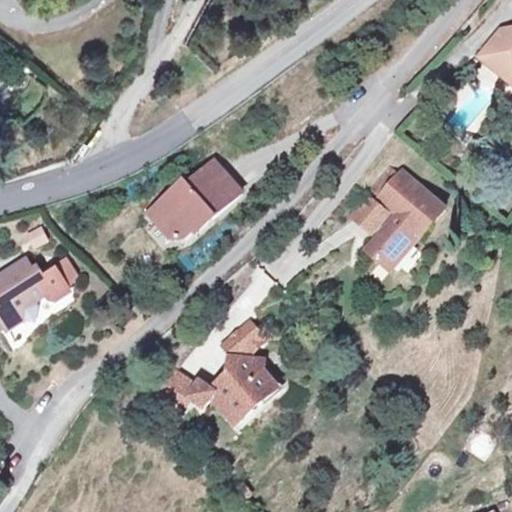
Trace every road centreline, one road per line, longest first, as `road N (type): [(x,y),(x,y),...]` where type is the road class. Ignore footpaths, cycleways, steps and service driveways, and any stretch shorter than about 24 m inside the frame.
road 1 (residential): [(0,511),(43,436),(271,221),(463,0)]
road 2 (tertiary): [(358,0),(179,128),(102,169)]
road 3 (residential): [(102,169),(102,154),(194,0)]
